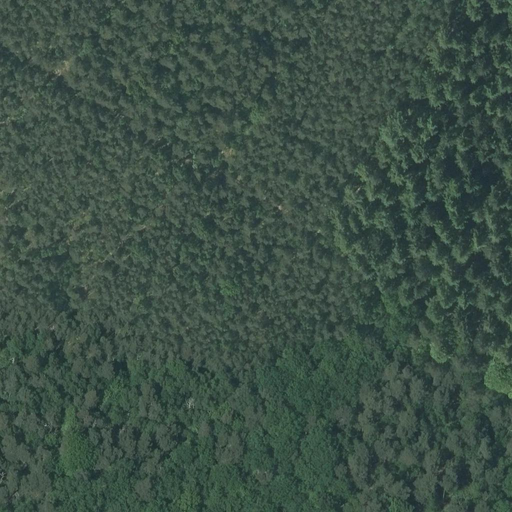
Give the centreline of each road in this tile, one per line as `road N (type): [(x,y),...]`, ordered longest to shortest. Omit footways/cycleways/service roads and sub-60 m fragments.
road 1 (unknown): [(185,156),(43,332)]
road 2 (track): [(0,42),(185,156)]
road 3 (track): [(200,164),(320,0)]
road 4 (track): [(364,265),(511,353)]
road 5 (track): [(200,164),(311,233)]
